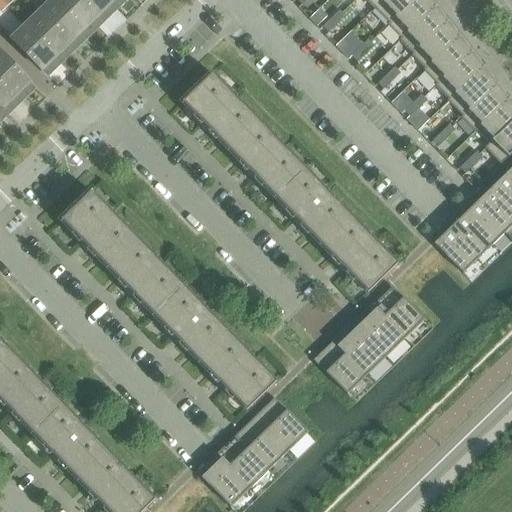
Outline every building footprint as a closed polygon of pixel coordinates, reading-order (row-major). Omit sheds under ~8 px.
[(84,31),(53,0),(51,0),(39,12),(70,45),(84,31)] [(98,18),(80,0),(53,0),(84,31),(98,18)] [(112,5),(107,0),(80,0),(98,18),(112,5)] [(365,0),(375,9),(375,10),(384,0),(365,0)] [(388,26),(415,0),(384,0),(375,10),(389,24),(387,26),(388,26)] [(427,0),(415,0),(388,26),(401,40),(399,41),(400,42),(435,8),(427,0)] [(434,10),(436,8),(435,8),(400,42),(413,55),(411,56),(412,57),(447,23),(434,10)] [(70,45),(39,12),(25,26),(56,58),(70,45)] [(339,12),(331,20),(336,25),(345,17),(342,14),(339,12)] [(331,20),(323,28),(328,33),(336,25),(331,20)] [(424,72),(459,38),(446,25),(448,24),(447,23),(412,57),(425,70),(423,71),(424,72)] [(56,58),(25,26),(10,40),(42,72),(56,58)] [(458,40),(460,39),(459,38),(424,72),(437,85),(435,86),(436,87),(471,53),(458,40)] [(368,41),(359,49),(365,54),(373,46),(370,44),(368,41)] [(359,49),(351,57),(357,62),(365,54),(359,49)] [(30,83),(0,52),(0,81),(16,97),(30,83)] [(471,53),(436,87),(448,100),(447,102),(448,102),(483,68),(470,55),(472,54),(471,53)] [(394,68),(386,76),(391,82),(400,74),(397,71),(394,68)] [(461,119),(497,85),(482,71),(484,69),(483,68),(448,102),(462,117),(461,119)] [(258,123),(247,112),(212,75),(182,104),(229,152),(258,123)] [(386,76),(378,85),(383,90),(391,82),(386,76)] [(16,97),(0,81),(0,108),(2,111),(16,97)] [(497,86),(497,85),(461,119),(475,133),(509,100),(496,87),(497,86)] [(421,96),(413,104),(418,110),(427,102),(424,99),(421,96)] [(485,150),(511,123),(511,106),(508,103),(509,101),(509,100),(475,133),(475,134),(477,132),(489,144),(484,149),(485,150)] [(413,104),(404,112),(410,118),(418,110),(413,104)] [(304,170),(293,159),(258,123),(229,152),(275,199),(304,170)] [(511,155),(511,123),(485,150),(501,166),(511,155)] [(449,125),(441,133),(447,139),(455,131),(452,128),(449,125)] [(441,133),(433,141),(438,147),(447,139),(441,133)] [(476,153),(468,161),(473,166),(482,158),(479,156),(476,153)] [(468,161),(460,169),(465,174),(473,166),(468,161)] [(511,168),(503,177),(511,186),(511,168)] [(351,218),(339,206),(304,170),(275,199),(321,246),(351,218)] [(489,191),(511,214),(511,186),(503,177),(489,191)] [(476,204),(504,234),(511,226),(511,214),(489,191),(476,204)] [(137,241),(126,229),(91,193),(61,222),(108,270),(137,241)] [(504,234),(476,204),(462,218),(491,247),(504,234)] [(396,266),(384,253),(351,218),(321,246),(367,294),(396,266)] [(477,261),(491,247),(462,218),(448,231),(477,261)] [(462,275),(477,261),(448,231),(434,245),(462,275)] [(183,288),(172,276),(137,241),(108,270),(154,317),(183,288)] [(404,340),(424,321),(391,286),(380,297),(383,300),(374,309),(404,340)] [(229,335),(218,324),(183,288),(154,317),(200,364),(229,335)] [(404,340),(374,309),(366,317),(362,314),(352,324),(385,358),(403,341),(404,340)] [(385,358),(352,324),(342,333),(346,337),(336,346),(366,377),(384,359),(385,358)] [(276,383),(263,371),(229,335),(200,364),(246,412),(276,383)] [(0,374),(16,359),(5,347),(0,342),(0,374)] [(366,377),(336,346),(328,354),(324,351),(313,361),(347,396),(366,377)] [(62,406),(50,394),(16,359),(0,374),(0,401),(32,434),(62,406)] [(258,421),(288,452),(308,433),(274,399),(263,410),(267,413),(258,421)] [(108,453),(97,442),(62,406),(32,434),(78,482),(108,453)] [(288,452),(258,421),(249,430),(246,427),(236,436),(269,471),(287,453),(288,452)] [(269,471),(236,436),(226,446),(229,449),(220,458),(250,489),(268,471),(269,471)] [(142,511),(154,501),(142,489),(108,453),(78,482),(107,511),(142,511)] [(250,489),(220,458),(211,467),(208,463),(197,474),(230,508),(249,490),(250,489)]
